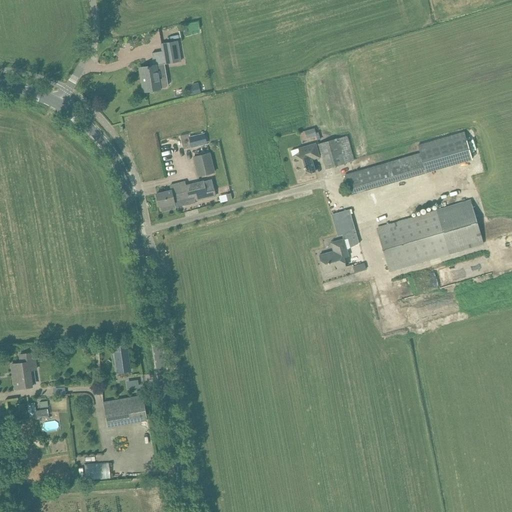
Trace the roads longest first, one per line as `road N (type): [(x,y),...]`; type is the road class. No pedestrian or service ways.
road 1 (tertiary): [(59,104),(88,126),(124,178),(188,511)]
road 2 (unknown): [(147,230),(315,186),(354,203),(416,188)]
